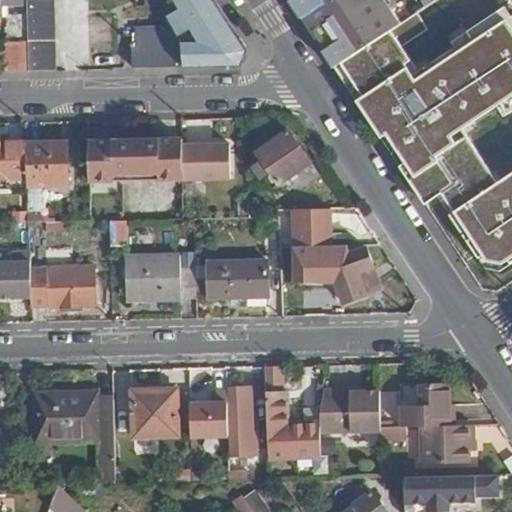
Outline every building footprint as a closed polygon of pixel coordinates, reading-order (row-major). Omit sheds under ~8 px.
[(55,73),(54,0),(28,0),(29,45),(29,74),(55,73)] [(242,67),(246,53),(211,0),(175,0),(201,43),(130,44),(131,69),(242,67)] [(326,0),(307,0),(313,8),(326,0)] [(372,43),(390,31),(369,0),(326,0),(313,8),(345,58),(370,41),(372,43)] [(510,38),(498,19),(489,25),(501,44),(510,38)] [(405,80),(380,43),(347,65),(373,101),(405,80)] [(29,74),(29,45),(1,45),(2,74),(29,74)] [(452,117),(430,84),(438,78),(440,81),(465,63),(455,47),(405,80),(373,101),(361,109),(392,156),(452,117)] [(412,187),(482,140),(462,109),(452,117),(392,156),(412,187)] [(282,181),(308,163),(285,131),(255,154),(277,184),(268,191),(276,202),(290,192),(282,181)] [(182,144),(182,142),(90,145),(91,185),(183,183),(183,179),(182,144)] [(230,179),(230,144),(182,144),(183,179),(230,179)] [(0,179),(27,179),(25,145),(0,145),(0,179)] [(70,189),(70,146),(61,147),(61,145),(25,145),(27,179),(27,190),(70,189)] [(185,222),(184,196),(157,197),(157,222),(185,222)] [(329,248),(329,209),(291,209),(292,249),(329,248)] [(127,247),(127,223),(110,223),(111,247),(127,247)] [(45,250),(45,225),(32,225),(33,249),(45,250)] [(382,294),(367,250),(327,263),(341,306),(360,299),(363,301),(382,294)] [(30,272),(29,255),(11,255),(11,266),(0,265),(0,300),(31,300),(30,272)] [(196,301),(195,258),(133,259),(133,301),(196,301)] [(262,300),(261,262),(206,263),(207,300),(262,300)] [(97,309),(95,270),(30,272),(31,300),(31,308),(50,307),(50,311),(97,309)] [(322,458),(322,434),(382,433),(381,392),(321,393),(321,422),(290,423),(290,407),(284,406),(284,368),(267,368),(270,459),(322,458)] [(466,424),(467,404),(453,404),(453,387),(447,383),(424,383),(423,405),(405,405),(405,426),(422,426),(423,464),(470,463),(470,441),(475,441),(475,424),(466,424)] [(180,438),(179,389),(133,391),(134,439),(180,438)] [(258,454),(256,395),(249,395),(249,391),(231,391),(232,455),(258,454)] [(116,484),(114,396),(100,396),(100,392),(35,394),(36,443),(101,442),(101,485),(116,484)] [(229,438),(229,404),(192,404),(193,439),(229,438)] [(500,495),(500,474),(405,476),(405,502),(429,502),(429,511),(451,511),(450,502),(478,502),(478,495),(500,495)] [(387,511),(374,492),(346,511),(387,511)] [(254,511),(241,493),(232,501),(240,511),(254,511)]
